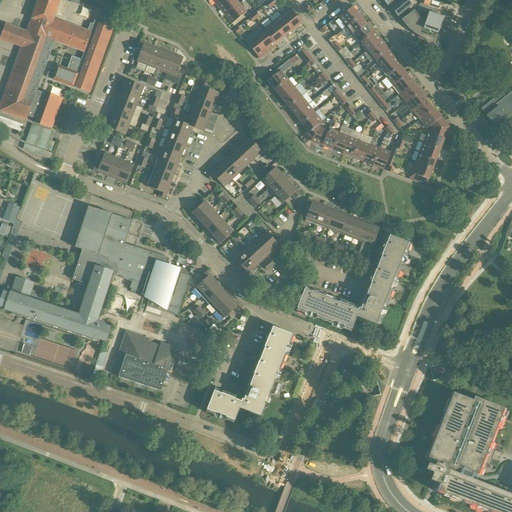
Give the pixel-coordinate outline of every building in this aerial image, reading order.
[(1,24),(2,24),(0,27),(0,38),(22,47),(0,106),(0,110),(26,120),(27,116),(37,120),(36,123),(50,128),(61,98),(47,93),(46,95),(36,91),(54,42),(84,52),(81,60),(72,57),(67,69),(57,65),(54,74),(52,79),(89,93),(113,27),(94,20),(90,32),(52,19),(59,0),(38,0),(27,32),(1,23),(1,24)] [(240,4),(236,0),(225,0),(217,7),(225,16),(240,4)] [(399,0),(391,7),(394,11),(393,12),(396,16),(398,15),(398,16),(411,5),(408,1),(409,0),(399,0)] [(414,11),(414,10),(401,20),(423,40),(429,43),(435,45),(440,33),(438,32),(443,17),(436,15),(438,9),(428,6),(419,3),(417,9),(414,11)] [(240,4),(225,16),(231,24),(246,12),(240,4)] [(345,27),(360,15),(352,6),(338,18),(345,27)] [(301,23),(289,8),(281,15),(293,30),(301,23)] [(245,17),(243,15),(231,24),(233,26),(245,17)] [(272,22),(284,37),(293,30),(281,15),(272,22)] [(352,35),(368,23),(367,22),(366,23),(360,15),(345,27),(352,35)] [(264,30),(276,44),(284,37),(272,22),(264,29),(264,30)] [(360,43),(374,31),(368,23),(352,35),(352,36),(354,35),(360,43)] [(256,37),(268,51),(276,44),(264,30),(256,37)] [(367,51),(381,39),(374,31),(360,43),(367,51)] [(256,37),(247,44),(259,58),(268,51),(256,37)] [(340,39),(336,42),(332,45),(335,49),(339,45),(343,42),(340,39)] [(373,59),(388,48),(381,39),(367,51),(373,59)] [(141,49),(137,62),(141,63),(139,69),(144,71),(146,65),(153,46),(139,41),(137,47),(141,49)] [(155,69),(156,69),(163,50),(153,46),(146,65),(144,71),(153,75),(155,69)] [(373,74),(380,68),(394,56),(388,48),(373,59),(376,63),(369,69),(373,74)] [(307,63),(312,59),(304,49),(299,53),(307,63)] [(165,72),(173,54),(163,50),(156,69),(165,72)] [(342,57),(346,62),(350,59),(353,56),(349,51),(342,57)] [(179,69),(183,58),(173,54),(165,72),(181,78),(184,71),(179,69)] [(386,77),(401,65),(394,56),(380,68),(386,76),(385,77),(386,77)] [(352,69),(356,74),(363,68),(359,63),(356,66),(352,69)] [(392,86),(407,74),(400,66),(402,65),(401,65),(386,77),(392,86)] [(288,79),(280,70),(266,82),(273,91),(288,79)] [(399,94),(414,83),(407,74),(392,86),(399,94)] [(144,86),(125,79),(121,88),(140,96),(144,86)] [(195,89),(197,82),(188,79),(186,87),(195,89)] [(294,87),(288,79),(273,91),(280,99),(294,87)] [(372,80),(369,83),(365,86),(369,91),(376,85),(372,80)] [(196,95),(215,103),(219,93),(206,88),(208,84),(201,81),(196,95)] [(406,103),(420,91),(414,83),(399,94),(406,103)] [(376,85),(369,91),(376,99),(383,93),(376,85)] [(294,87),(280,99),(287,107),(301,96),(294,87)] [(140,96),(121,88),(117,98),(137,106),(140,96)] [(413,111),(427,99),(420,91),(406,103),(413,111)] [(511,91),(505,97),(502,92),(481,109),(498,130),(511,119),(511,91)] [(339,93),(335,96),(342,105),(346,101),(339,93)] [(376,99),(382,108),(386,104),(384,101),(387,98),(383,93),(376,99)] [(192,105),(211,113),(215,103),(196,95),(192,94),(188,104),(192,105)] [(308,104),(301,96),(287,107),(293,116),(308,104)] [(137,106),(117,98),(114,108),(133,115),(137,106)] [(419,120),(434,108),(427,99),(413,111),(419,120)] [(315,113),(308,104),(293,116),(300,124),(315,113)] [(188,115),(207,122),(211,113),(192,105),(188,115)] [(133,115),(114,108),(110,117),(129,125),(133,115)] [(433,129),(445,127),(444,121),(434,108),(419,120),(427,129),(430,126),(433,129)] [(321,121),(315,113),(300,124),(306,132),(304,134),(305,135),(321,121)] [(184,125),(192,128),(203,132),(207,122),(188,115),(184,125)] [(371,123),(373,122),(377,119),(374,115),(370,119),(368,120),(367,123),(365,127),(368,128),(368,127),(371,123)] [(129,125),(110,117),(104,132),(111,134),(112,130),(125,135),(129,125)] [(1,120),(0,122),(0,127),(21,136),(24,129),(1,120)] [(170,129),(189,136),(192,128),(184,125),(173,120),(170,129)] [(310,141),(322,146),(329,129),(328,128),(328,131),(320,128),(318,125),(322,122),(321,121),(305,135),(310,141)] [(32,124),(24,145),(23,149),(50,159),(52,152),(51,151),(54,142),(49,141),(52,132),(32,124)] [(342,126),(339,133),(332,150),(343,154),(349,137),(352,130),(342,126)] [(160,127),(157,134),(163,137),(167,130),(160,127)] [(423,142),(440,149),(446,133),(445,127),(433,129),(431,133),(427,132),(423,142)] [(166,139),(185,146),(189,136),(170,129),(166,139)] [(329,129),(322,146),(332,150),(339,133),(329,129)] [(362,134),(352,130),(349,137),(343,154),(353,158),(359,140),(362,134)] [(403,135),(400,140),(404,142),(410,144),(412,139),(403,135)] [(254,159),(262,152),(248,137),(240,144),(254,159)] [(185,146),(166,139),(162,148),(181,156),(185,146)] [(359,140),(353,158),(363,162),(369,144),(359,140)] [(419,152),(436,159),(440,149),(423,142),(419,152)] [(254,159),(240,144),(233,150),(247,165),(254,159)] [(379,148),(369,144),(363,162),(373,166),(379,148)] [(158,158),(177,165),(181,156),(162,148),(158,158)] [(390,152),(379,148),(373,166),(383,170),(390,152)] [(247,165),(233,150),(226,157),(239,172),(247,165)] [(140,156),(140,157),(138,160),(146,163),(149,154),(143,152),(141,156),(140,156)] [(415,162),(432,169),(436,159),(419,152),(415,162)] [(104,153),(99,166),(95,164),(92,170),(107,176),(115,157),(104,153)] [(115,157),(107,176),(116,180),(124,161),(115,157)] [(239,172),(226,157),(218,164),(232,179),(239,172)] [(155,167),(174,175),(177,165),(158,158),(155,167)] [(146,163),(138,160),(136,166),(144,169),(146,163)] [(116,180),(126,183),(133,165),(124,161),(116,180)] [(432,169),(415,162),(409,177),(408,179),(419,183),(420,182),(426,184),(432,169)] [(264,163),(261,166),(266,171),(269,168),(264,163)] [(215,177),(224,187),(232,179),(218,164),(206,175),(211,180),(215,177)] [(266,171),(261,166),(257,169),(262,175),(266,171)] [(151,177),(170,184),(174,175),(155,167),(151,177)] [(260,181),(268,189),(283,175),(275,167),(260,181)] [(275,196),(290,183),(283,175),(268,189),(275,196)] [(249,176),(246,179),(251,185),(254,182),(249,176)] [(151,177),(147,187),(160,192),(158,196),(164,199),(170,184),(151,177)] [(251,185),(246,179),(242,183),(247,188),(251,185)] [(290,183),(275,196),(283,205),(292,196),(295,199),(300,194),(290,183)] [(223,192),(220,195),(218,197),(221,201),(226,195),(223,192)] [(224,204),(227,202),(230,199),(226,195),(221,201),(224,204)] [(248,200),(252,203),(257,199),(253,195),(248,200)] [(257,199),(252,203),(255,207),(260,202),(257,199)] [(315,224),(323,205),(308,199),(305,206),(306,206),(303,214),(307,215),(305,220),(315,224)] [(196,221),(211,208),(205,201),(190,215),(196,221)] [(14,223),(15,220),(19,208),(9,204),(4,219),(14,223)] [(315,224),(324,228),(332,209),(323,205),(315,224)] [(130,262),(135,247),(125,244),(132,221),(88,207),(75,248),(82,250),(72,280),(89,285),(79,315),(35,300),(36,296),(30,294),(34,284),(16,278),(11,292),(10,292),(10,294),(3,292),(0,302),(0,306),(5,308),(4,310),(98,341),(99,339),(105,341),(110,327),(103,325),(104,323),(97,321),(113,272),(118,270),(123,280),(125,280),(131,262),(130,262)] [(232,212),(235,216),(240,211),(237,207),(232,212)] [(219,217),(211,208),(196,221),(204,230),(219,217)] [(332,209),(324,228),(334,231),(341,212),(332,209)] [(240,211),(235,216),(238,219),(244,214),(240,211)] [(334,231),(343,235),(351,216),(341,212),(334,231)] [(351,216),(343,235),(353,239),(360,220),(351,216)] [(226,224),(219,217),(204,230),(211,238),(226,224)] [(21,222),(15,220),(14,223),(12,228),(18,230),(21,222)] [(353,239),(363,242),(370,224),(360,220),(353,239)] [(226,224),(211,238),(218,245),(233,232),(226,224)] [(370,224),(363,242),(372,246),(380,227),(370,224)] [(257,237),(271,252),(282,242),(278,237),(274,240),(265,230),(257,237)] [(366,296),(364,296),(359,308),(359,307),(358,310),(352,307),(352,305),(339,300),(339,302),(325,297),(325,295),(312,290),(312,292),(304,289),(296,310),(304,313),(305,311),(316,315),(315,318),(331,324),(332,322),(343,326),(342,328),(351,331),(356,316),(379,325),(411,244),(389,235),(386,243),(384,242),(379,255),(381,256),(376,270),(374,269),(369,282),(371,283),(366,296)] [(257,237),(250,244),(264,259),(271,252),(257,237)] [(250,244),(243,251),(257,266),(264,259),(250,244)] [(169,258),(135,247),(130,262),(131,262),(125,280),(131,282),(129,289),(131,290),(131,292),(140,295),(168,311),(167,313),(176,316),(178,318),(190,283),(193,273),(192,273),(191,271),(182,270),(179,269),(178,267),(169,266),(167,265),(169,258)] [(257,266),(243,251),(234,259),(243,268),(240,272),(244,277),(257,266)] [(271,267),(266,262),(262,265),(267,270),(271,267)] [(206,271),(201,276),(193,273),(190,283),(194,288),(201,296),(216,282),(206,271)] [(208,304),(224,290),(216,282),(201,296),(208,304)] [(224,290),(208,304),(215,311),(231,297),(224,290)] [(231,297),(215,311),(223,319),(233,310),(236,314),(241,309),(231,297)] [(205,314),(202,310),(196,315),(200,318),(205,314)] [(241,399),(241,401),(234,398),(235,397),(222,391),(221,393),(214,390),(205,412),(214,415),(215,413),(226,417),(225,419),(233,423),(239,408),(262,416),(265,408),(262,407),(267,396),(269,397),(275,381),(273,380),(277,369),(280,370),(286,354),(283,353),(288,342),(290,344),(294,335),(272,327),(269,334),(267,333),(262,346),(264,347),(259,361),(257,360),(252,373),(254,374),(248,388),(246,387),(242,399),(241,399)] [(168,369),(173,371),(175,372),(180,357),(173,354),(174,350),(146,341),(147,338),(125,331),(119,349),(122,350),(118,360),(123,362),(118,377),(161,391),(168,369)] [(24,344),(21,353),(29,355),(32,347),(24,344)] [(96,365),(99,366),(103,367),(107,353),(104,352),(101,351),(96,365)] [(84,365),(82,373),(90,376),(92,368),(84,365)] [(495,467),(501,453),(488,448),(504,408),(474,396),(473,400),(453,393),(429,453),(430,454),(428,460),(429,460),(425,470),(432,472),(433,474),(430,480),(439,484),(437,490),(491,511),(511,511),(511,497),(471,481),(474,474),(477,475),(479,469),(480,469),(483,462),(495,467)] [(91,511),(93,509),(33,492),(33,495),(22,492),(20,502),(46,509),(45,511),(91,511)]
